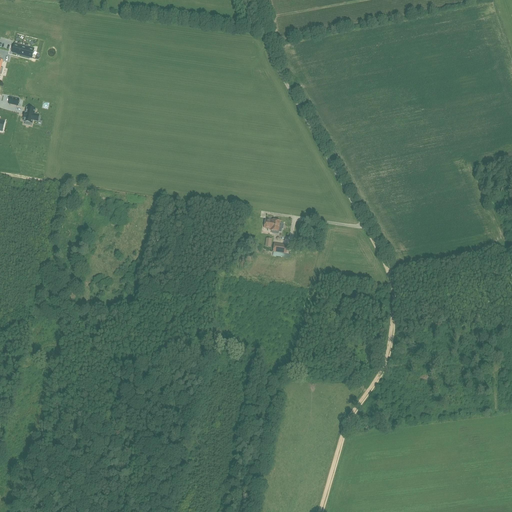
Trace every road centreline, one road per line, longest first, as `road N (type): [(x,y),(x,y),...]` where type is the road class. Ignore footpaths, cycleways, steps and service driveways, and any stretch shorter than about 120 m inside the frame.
road 1 (track): [(319,511),(348,421),(375,385),(392,333),(393,282),(364,226)]
road 2 (unclassified): [(364,226),(275,54),(258,0)]
road 3 (track): [(511,248),(389,271)]
